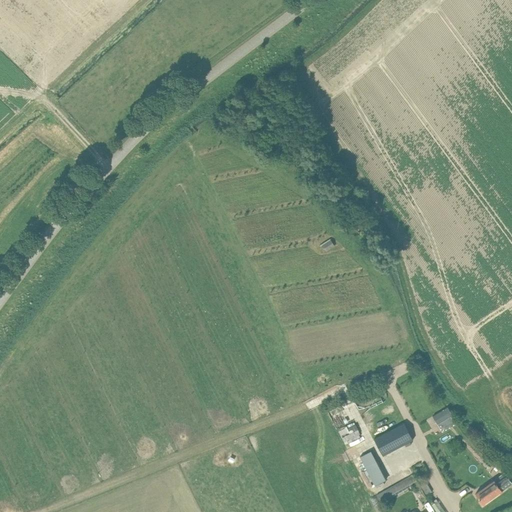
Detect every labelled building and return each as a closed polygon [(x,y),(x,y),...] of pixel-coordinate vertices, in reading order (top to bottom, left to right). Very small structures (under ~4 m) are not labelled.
[(438,423),(453,414),(449,407),(433,416),(438,423)] [(383,454),(413,439),(405,422),(375,438),(383,454)] [(437,448),(446,443),(440,432),(431,437),(437,448)] [(446,443),(437,448),(453,478),(458,486),(486,471),(481,462),(465,433),(446,443)] [(375,461),(370,450),(359,456),(365,466),(375,461)] [(511,481),(505,472),(498,478),(475,493),(483,504),(511,483),(511,481)] [(381,503),(418,482),(414,474),(377,495),(381,503)]
